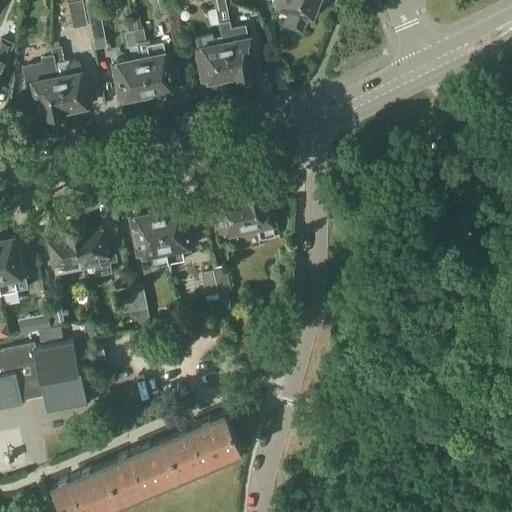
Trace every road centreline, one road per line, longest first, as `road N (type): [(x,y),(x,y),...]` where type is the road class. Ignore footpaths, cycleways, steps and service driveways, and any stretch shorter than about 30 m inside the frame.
road 1 (residential): [(337,103),(262,511)]
road 2 (tertiary): [(0,177),(256,128),(337,103)]
road 3 (track): [(419,67),(438,106),(479,144),(511,139)]
